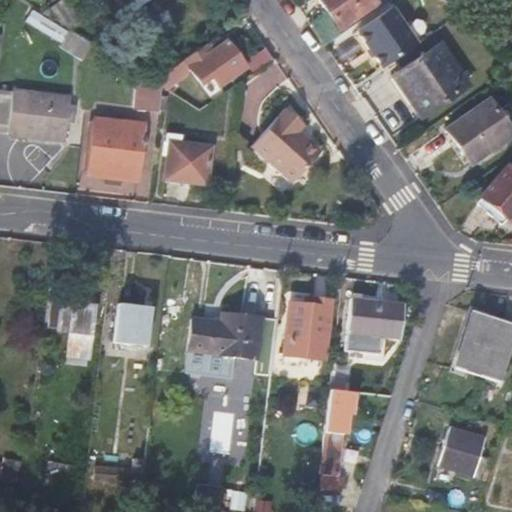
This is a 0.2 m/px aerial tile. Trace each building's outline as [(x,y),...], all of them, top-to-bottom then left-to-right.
[(68,31),(69,32),(87,17),(75,0),(58,0),(40,14),(54,22),(68,31)] [(316,0),(337,30),(374,5),(370,0),(316,0)] [(68,31),(54,22),(32,10),(25,20),(61,42),(60,44),(83,57),(91,45),(69,32),(68,31)] [(355,34),(380,70),(415,46),(389,10),(355,34)] [(205,43),(182,60),(156,79),(164,87),(189,69),(199,85),(211,76),(216,86),(244,67),(227,41),(212,51),(205,43)] [(437,44),(390,76),(420,118),(466,87),(437,44)] [(273,57),(264,45),(243,60),(252,72),(273,57)] [(152,82),(141,76),(138,111),(158,113),(158,110),(159,98),(160,88),(152,82)] [(0,92),(0,130),(6,131),(6,134),(64,141),(68,97),(12,90),(11,93),(0,92)] [(208,104),(191,93),(183,102),(198,111),(208,104)] [(167,98),(159,98),(158,110),(165,111),(167,98)] [(486,102),(445,130),(469,165),(510,136),(486,102)] [(248,150),(288,188),(318,156),(310,148),(305,148),(295,139),(302,131),(283,113),(248,150)] [(95,119),(90,175),(136,181),(140,132),(112,128),(113,122),(95,119)] [(164,134),(163,141),(167,142),(163,179),(205,185),(210,147),(180,143),(180,136),(164,134)] [(511,173),(504,167),(478,198),(506,222),(511,214),(511,173)] [(286,304),(280,355),(323,361),(331,303),(301,298),(301,306),(286,304)] [(348,298),(343,352),(382,356),(384,340),(398,341),(402,304),(348,298)] [(50,302),(48,328),(55,329),(55,331),(68,332),(64,365),(85,367),(86,359),(89,359),(94,308),(50,302)] [(118,305),(114,342),(146,346),(150,310),(118,305)] [(511,324),(468,311),(450,367),(499,381),(511,340),(511,324)] [(190,320),(186,351),(187,351),(186,364),(224,369),(226,356),(257,359),(261,319),(220,313),(218,322),(190,320)] [(448,430),(437,466),(472,476),(483,440),(448,430)] [(342,477),(336,476),(340,435),(323,433),(319,474),(323,475),(322,488),(341,491),(342,477)] [(48,448),(43,485),(56,487),(58,476),(71,479),(75,454),(48,448)] [(92,483),(141,488),(142,482),(145,460),(131,459),(130,470),(94,467),(92,483)] [(160,484),(142,482),(141,488),(137,502),(158,505),(160,484)] [(191,508),(216,511),(218,497),(193,494),(191,508)]
